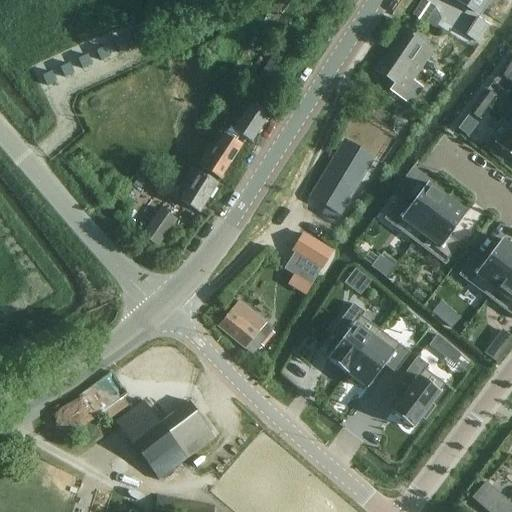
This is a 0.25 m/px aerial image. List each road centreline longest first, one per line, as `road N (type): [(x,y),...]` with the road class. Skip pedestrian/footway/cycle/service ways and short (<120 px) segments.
road 1 (tertiary): [(375,0),(251,190),(159,305)]
road 2 (track): [(361,22),(281,224),(201,298),(159,305)]
road 3 (tertiary): [(380,511),(159,305)]
road 4 (unclassified): [(159,305),(0,131)]
road 5 (tertiary): [(0,411),(98,359),(159,305)]
road 6 (residential): [(407,511),(511,370)]
